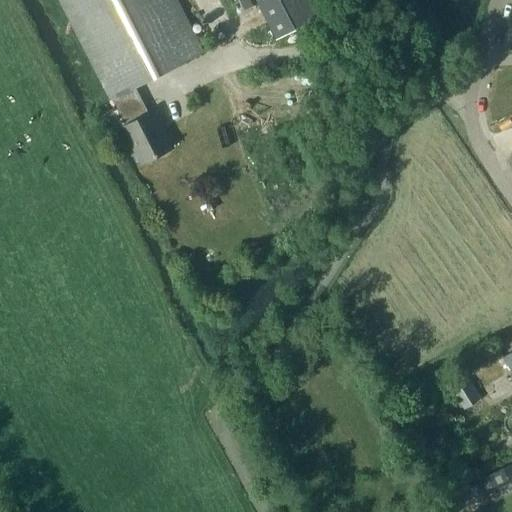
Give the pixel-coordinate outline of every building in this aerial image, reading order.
[(61,0),(111,99),(98,106),(110,131),(125,124),(126,125),(124,126),(142,162),(170,148),(164,136),(166,135),(154,111),(149,114),(135,87),(204,52),(177,0),(61,0)] [(251,0),(239,0),(245,10),(254,6),(251,0)] [(257,0),(277,39),(332,11),(326,0),(257,0)] [(277,106),(252,113),(257,131),(282,124),(277,106)] [(511,350),(502,357),(511,370),(511,350)] [(451,389),(465,409),(482,398),(469,377),(451,389)]
